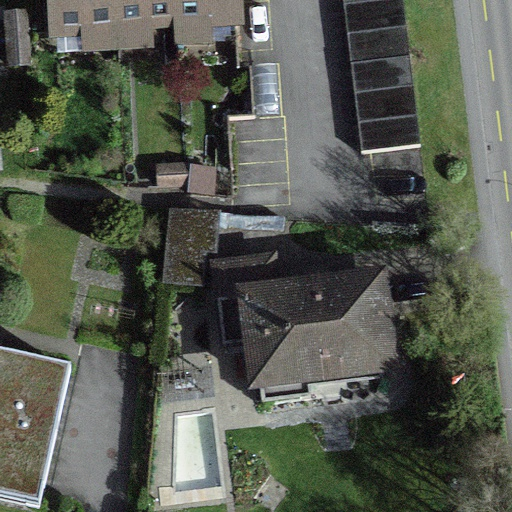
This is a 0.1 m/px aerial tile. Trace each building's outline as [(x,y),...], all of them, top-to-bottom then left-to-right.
[(116,26),(114,0),(53,0),(56,30),(116,26)] [(173,0),(114,0),(116,26),(175,22),(173,0)] [(173,0),(175,22),(234,19),(236,18),(234,0),(173,0)] [(342,0),(361,154),(421,147),(402,0),(342,0)] [(36,23),(17,24),(19,71),(39,70),(36,23)] [(210,227),(176,226),(173,292),(208,293),(210,227)] [(356,394),(353,373),(388,369),(378,285),(277,297),(270,261),(214,268),(224,348),(251,344),(257,386),(260,385),(263,405),(310,399),(356,394)] [(0,479),(43,489),(69,373),(0,357),(0,479)]
